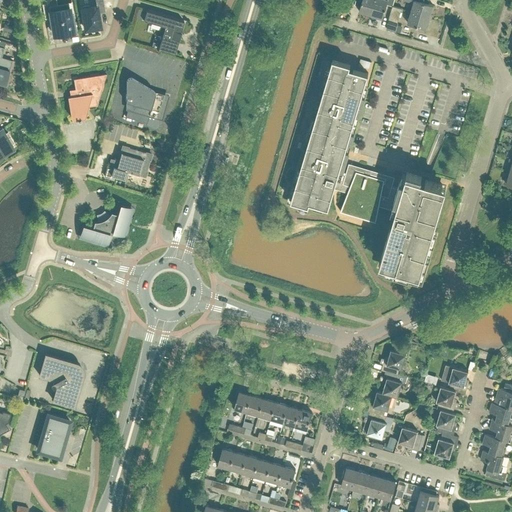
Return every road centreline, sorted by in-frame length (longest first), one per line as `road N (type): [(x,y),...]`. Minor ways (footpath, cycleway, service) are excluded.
road 1 (residential): [(326,438),(453,474),(484,363)]
road 2 (residential): [(461,289),(451,267),(505,81)]
road 3 (secondary): [(199,183),(253,0)]
road 4 (residential): [(492,58),(484,63),(333,19)]
road 5 (secondary): [(112,493),(146,373)]
road 6 (tertiary): [(350,339),(461,289)]
